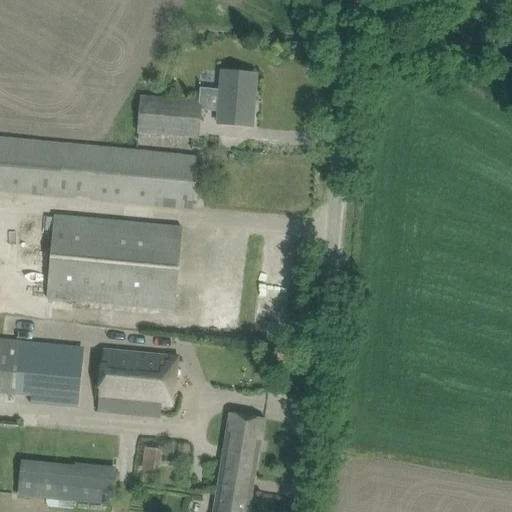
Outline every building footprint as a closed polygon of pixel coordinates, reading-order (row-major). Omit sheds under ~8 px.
[(222,72),(221,92),(201,89),(199,102),(141,96),(138,132),(198,138),(200,109),(219,111),(218,123),(232,125),(252,126),(256,75),(222,72)] [(0,139),(0,190),(191,208),(193,188),(201,188),(203,167),(195,166),(196,158),(0,139)] [(54,216),(46,299),(174,310),(182,228),(162,226),(54,216)] [(42,286),(44,251),(10,250),(10,270),(18,270),(17,285),(42,286)] [(0,390),(15,392),(79,398),(84,349),(20,343),(0,341),(0,390)] [(103,350),(98,412),(152,417),(161,418),(162,407),(164,388),(175,389),(178,357),(158,355),(103,350)] [(213,511),(248,511),(264,419),(230,414),(213,511)] [(142,470),(160,473),(164,450),(145,447),(142,470)] [(22,464),(18,496),(50,499),(99,504),(113,505),(116,473),(22,464)]
